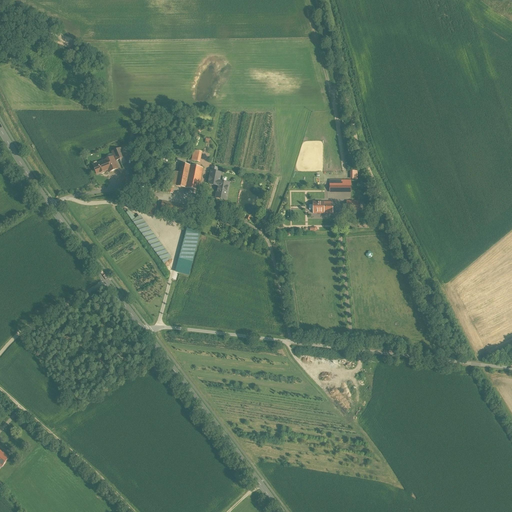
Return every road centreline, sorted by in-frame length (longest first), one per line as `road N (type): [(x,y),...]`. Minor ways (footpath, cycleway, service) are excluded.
road 1 (track): [(455,361),(354,142),(318,0)]
road 2 (unclassified): [(511,368),(177,328),(145,332)]
road 3 (secondary): [(145,332),(259,483)]
road 4 (secondary): [(0,128),(107,282)]
road 5 (unclassified): [(133,511),(0,390)]
road 6 (unclassified): [(107,282),(0,353)]
